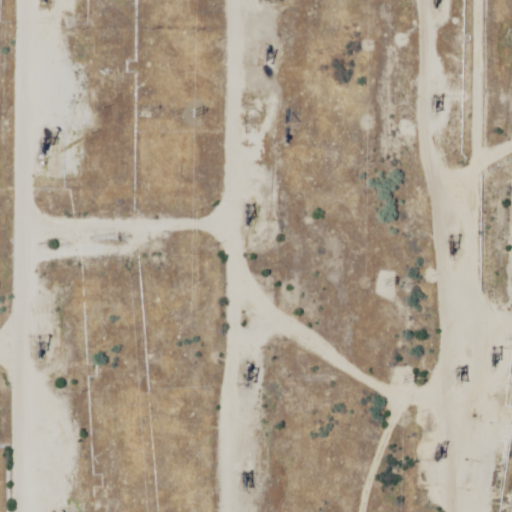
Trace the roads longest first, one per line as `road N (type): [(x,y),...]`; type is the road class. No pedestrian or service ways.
road 1 (track): [(195,511),(192,0)]
road 2 (track): [(511,157),(471,263),(429,268),(426,0)]
